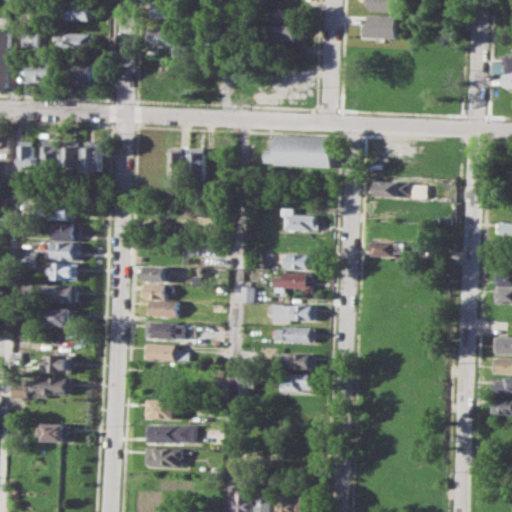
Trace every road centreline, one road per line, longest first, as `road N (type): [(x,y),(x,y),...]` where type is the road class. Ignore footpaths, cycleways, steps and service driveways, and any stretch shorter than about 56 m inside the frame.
road 1 (residential): [(482,0),(462,511)]
road 2 (residential): [(127,0),(111,511)]
road 3 (residential): [(355,124),(340,511)]
road 4 (tertiary): [(0,108),(328,121)]
road 5 (tertiary): [(355,124),(511,132)]
road 6 (residential): [(332,0),(328,121)]
